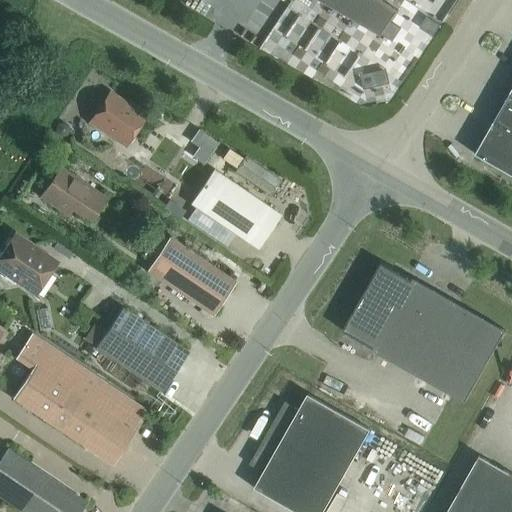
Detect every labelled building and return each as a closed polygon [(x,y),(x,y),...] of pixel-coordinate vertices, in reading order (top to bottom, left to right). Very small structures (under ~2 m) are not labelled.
[(309,0),(312,2),(312,0),(330,0),(379,33),(378,34),(380,36),(398,10),(383,0),(309,0)] [(297,41),(308,49),(322,27),(311,20),(297,41)] [(511,88),(475,154),(511,175),(511,88)] [(125,146),(145,117),(109,92),(90,122),(125,146)] [(242,156),(233,170),(267,193),(276,178),(242,156)] [(40,196),(68,215),(72,209),(90,221),(106,198),(59,167),(40,196)] [(281,215),(213,169),(190,204),(258,249),(281,215)] [(44,233),(39,241),(60,254),(65,246),(44,233)] [(35,293),(36,293),(56,263),(55,262),(54,263),(14,236),(15,235),(14,234),(0,254),(0,267),(6,272),(3,277),(14,284),(17,280),(35,292),(35,293)] [(235,282),(169,238),(146,271),(213,315),(235,282)] [(372,350),(464,402),(505,330),(412,278),(411,280),(381,262),(342,331),(373,348),(372,350)] [(122,307),(95,347),(161,392),(188,352),(122,307)] [(0,359),(2,356),(0,354),(0,352),(10,339),(1,333),(0,332),(0,359)] [(12,398),(45,420),(112,465),(135,431),(132,429),(145,409),(31,333),(15,358),(31,369),(12,398)] [(421,391),(424,383),(404,378),(402,386),(421,391)] [(263,472),(254,488),(296,511),(322,511),(370,429),(307,394),(298,409),(284,402),(249,464),(263,472)] [(397,443),(373,489),(408,507),(432,462),(397,443)] [(80,511),(87,502),(7,448),(0,458),(0,496),(23,511),(80,511)] [(511,511),(511,474),(479,455),(446,511),(511,511)] [(175,511),(199,511),(202,507),(179,499),(175,511)]
